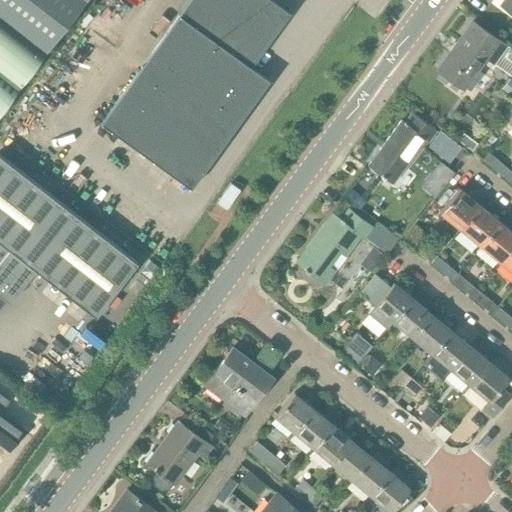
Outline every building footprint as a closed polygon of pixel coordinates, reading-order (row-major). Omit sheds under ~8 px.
[(0,0),(0,113),(46,54),(45,53),(84,0),(0,0)] [(191,186),(268,79),(251,66),(289,13),(271,0),(189,0),(102,122),(191,186)] [(511,0),(503,0),(500,5),(511,13),(511,0)] [(459,38),(436,69),(463,89),(486,58),(493,63),(494,64),(507,46),(506,45),(472,20),(459,38)] [(511,96),(511,80),(510,78),(502,89),(511,96)] [(436,131),(411,113),(404,122),(401,120),(368,164),(393,183),(426,139),(429,141),(436,131)] [(502,176),(508,169),(488,152),(482,159),(502,176)] [(94,316),(136,262),(0,157),(0,294),(10,302),(36,269),(94,316)] [(511,184),(511,172),(508,169),(502,176),(511,184)] [(351,188),(345,195),(359,208),(366,201),(351,188)] [(460,228),(479,205),(459,188),(439,211),(460,228)] [(480,245),(499,222),(479,205),(460,228),(480,245)] [(373,227),(348,209),(340,219),(332,212),(295,261),(324,283),(334,270),(329,266),(340,252),(344,256),(360,235),(363,238),(385,254),(396,238),(376,222),(373,227)] [(500,262),(511,246),(511,232),(499,222),(480,245),(500,262)] [(431,264),(437,256),(417,239),(410,247),(431,264)] [(368,252),(366,254),(377,263),(383,254),(377,249),(373,246),(368,252)] [(511,271),(511,246),(500,262),(511,271)] [(450,280),(457,273),(437,256),(431,264),(450,280)] [(470,296),(477,289),(457,273),(450,280),(470,296)] [(393,321),(412,299),(392,282),(367,313),(386,330),(393,321)] [(490,313),(497,306),(477,289),(470,296),(490,313)] [(412,337),(431,314),(412,299),(393,321),(412,337)] [(511,330),(511,318),(497,306),(490,313),(511,330)] [(431,353),(450,330),(431,314),(412,337),(431,353)] [(450,369),(469,346),(450,330),(431,353),(450,369)] [(347,341),(348,341),(347,342),(343,346),(340,349),(356,363),(360,359),(364,355),(372,345),(355,331),(347,341)] [(243,416),(273,377),(232,346),(203,385),(243,416)] [(470,385),(489,362),(469,346),(450,369),(470,385)] [(474,380),(470,385),(488,400),(481,408),(492,417),(511,394),(502,387),(509,378),(489,362),(474,380)] [(403,387),(411,377),(401,369),(393,379),(403,387)] [(411,377),(403,387),(413,396),(422,386),(411,377)] [(295,432),(314,409),(294,392),(274,415),(295,432)] [(0,443),(8,449),(22,430),(0,413),(0,412),(9,400),(0,393),(0,443)] [(418,417),(430,427),(439,416),(428,407),(418,417)] [(314,448),(333,425),(314,409),(295,432),(314,448)] [(220,417),(213,426),(224,434),(231,425),(220,417)] [(203,457),(211,446),(177,421),(146,462),(158,471),(153,477),(154,485),(161,490),(168,488),(173,482),(174,483),(197,453),(203,457)] [(332,463),(352,440),(333,425),(314,448),(332,463)] [(352,479),(371,457),(352,440),(332,463),(352,479)] [(263,463),(271,453),(256,441),(248,451),(263,463)] [(271,453),(263,463),(277,475),(285,465),(271,453)] [(371,495),(390,472),(371,457),(352,479),(371,495)] [(248,471),(240,480),(257,494),(265,484),(248,471)] [(390,472),(371,495),(390,511),(409,488),(390,472)] [(229,477),(222,486),(230,493),(237,483),(229,477)] [(304,498),(312,488),(301,480),(294,490),(304,498)] [(222,486),(215,496),(223,502),(230,493),(222,486)] [(312,488),(304,498),(315,506),(322,497),(312,488)] [(155,511),(126,490),(108,511),(155,511)] [(276,490),(258,511),(302,511),(288,500),(276,490)]
